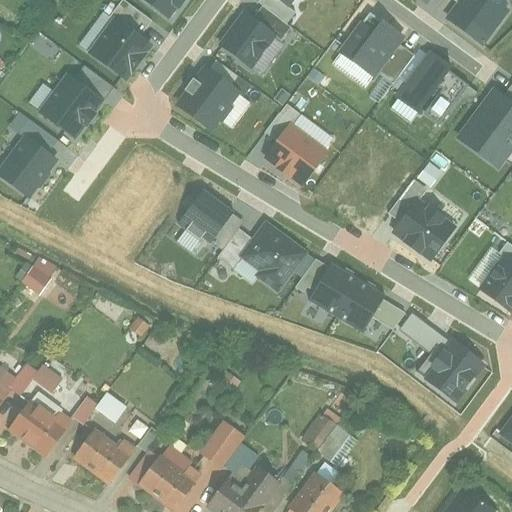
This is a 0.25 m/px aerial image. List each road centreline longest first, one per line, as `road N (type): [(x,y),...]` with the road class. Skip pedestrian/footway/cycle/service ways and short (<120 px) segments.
road 1 (residential): [(132,115),(511,348)]
road 2 (residential): [(216,0),(132,115)]
